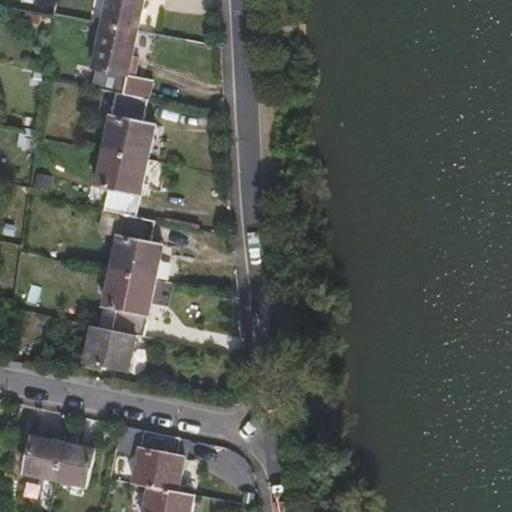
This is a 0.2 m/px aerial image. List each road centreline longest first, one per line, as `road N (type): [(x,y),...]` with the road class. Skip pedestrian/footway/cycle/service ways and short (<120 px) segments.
road 1 (residential): [(243,0),(272,440)]
road 2 (residential): [(0,381),(272,440)]
